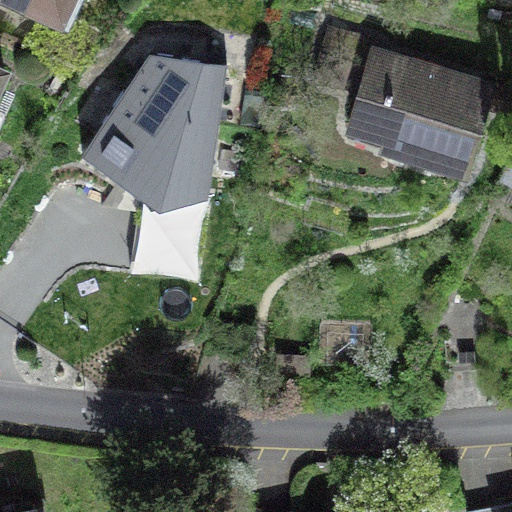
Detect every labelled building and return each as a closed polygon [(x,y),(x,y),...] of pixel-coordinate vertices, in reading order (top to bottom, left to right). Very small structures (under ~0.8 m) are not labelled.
[(16,0),(59,20),(68,0),(16,0)] [(488,103),(493,86),(374,51),(377,41),(329,27),(315,72),(360,86),(350,120),(388,131),(384,144),(464,168),(484,102),(488,103)] [(193,277),(227,62),(149,50),(79,150),(139,191),(129,267),(193,277)] [(511,151),(497,179),(511,185),(511,151)] [(254,300),(223,290),(204,348),(235,358),(254,300)] [(479,291),(443,293),(446,359),(483,356),(479,291)] [(511,511),(511,502),(466,511),(465,511),(511,511)]
